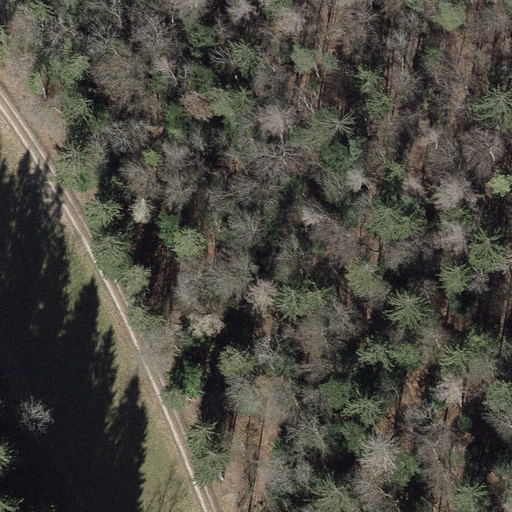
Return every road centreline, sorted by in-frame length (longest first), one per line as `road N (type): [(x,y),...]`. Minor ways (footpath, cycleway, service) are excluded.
road 1 (track): [(0,94),(131,319),(213,511)]
road 2 (track): [(511,255),(398,0)]
